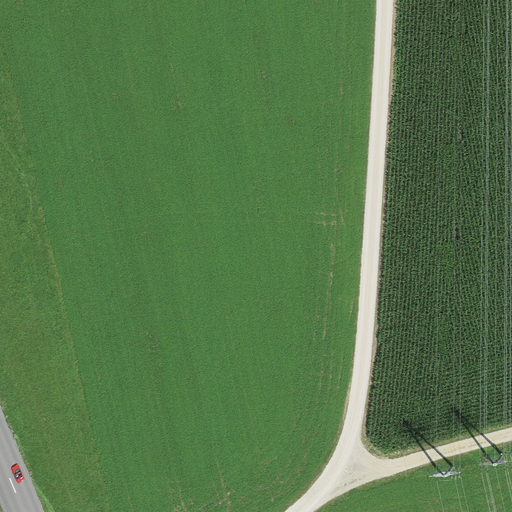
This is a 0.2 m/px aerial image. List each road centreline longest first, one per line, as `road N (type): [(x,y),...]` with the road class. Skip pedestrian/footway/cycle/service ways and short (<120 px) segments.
road 1 (track): [(384,0),(386,134),(345,471),(284,511)]
road 2 (track): [(345,471),(511,429)]
